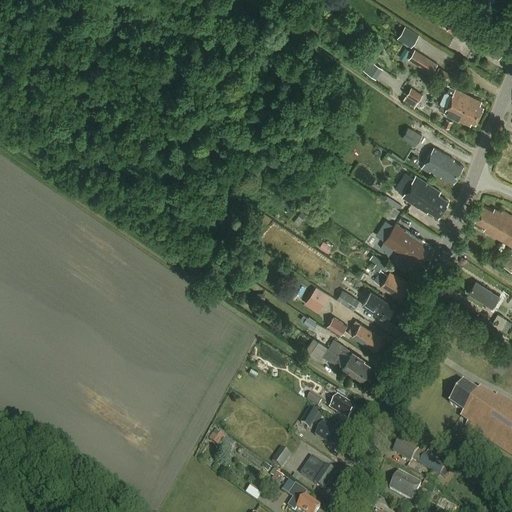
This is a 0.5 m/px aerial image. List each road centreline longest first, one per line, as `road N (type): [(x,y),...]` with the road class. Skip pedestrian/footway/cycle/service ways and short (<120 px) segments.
road 1 (secondary): [(345,511),(474,177)]
road 2 (residential): [(482,155),(251,0)]
